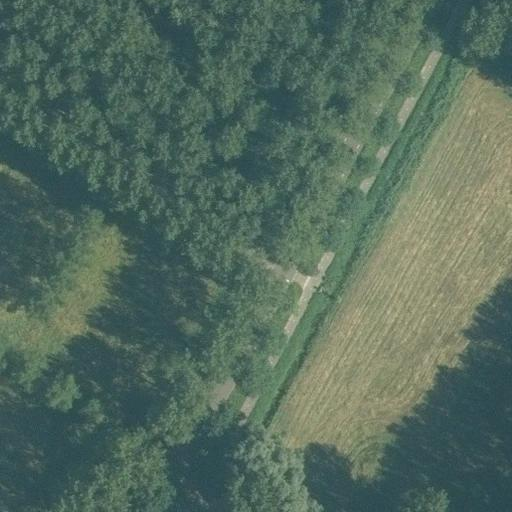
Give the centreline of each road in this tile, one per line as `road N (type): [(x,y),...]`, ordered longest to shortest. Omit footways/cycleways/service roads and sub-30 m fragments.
road 1 (unclassified): [(284,267),(0,81)]
road 2 (tertiary): [(284,267),(427,0)]
road 3 (tertiary): [(166,456),(206,407),(284,267)]
